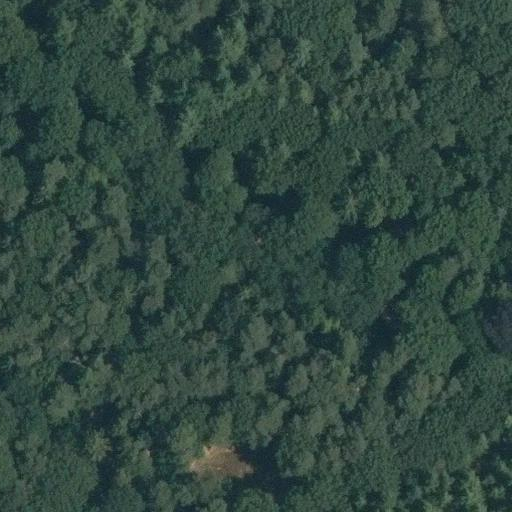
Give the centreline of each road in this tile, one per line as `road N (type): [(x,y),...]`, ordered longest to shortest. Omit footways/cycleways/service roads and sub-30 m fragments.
road 1 (track): [(0,116),(511,375)]
road 2 (unclassified): [(89,511),(56,460),(0,400)]
